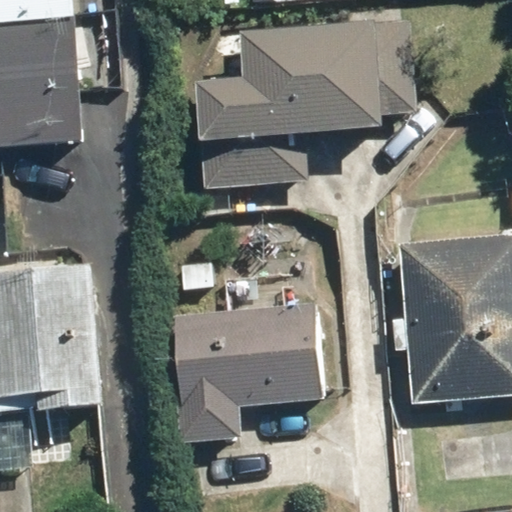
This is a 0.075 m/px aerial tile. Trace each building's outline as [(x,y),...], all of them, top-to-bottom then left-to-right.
[(0,0),(0,153),(90,148),(80,0),(0,0)] [(198,88),(204,191),(305,185),(302,139),(389,133),(388,116),(413,114),(407,26),(235,37),(238,86),(198,88)] [(511,239),(392,249),(405,411),(511,402),(511,239)] [(0,276),(0,404),(39,400),(41,416),(107,408),(90,266),(0,276)] [(169,319),(178,448),(241,444),(238,409),(322,403),(316,310),(169,319)] [(0,416),(0,481),(17,480),(11,415),(0,416)]
